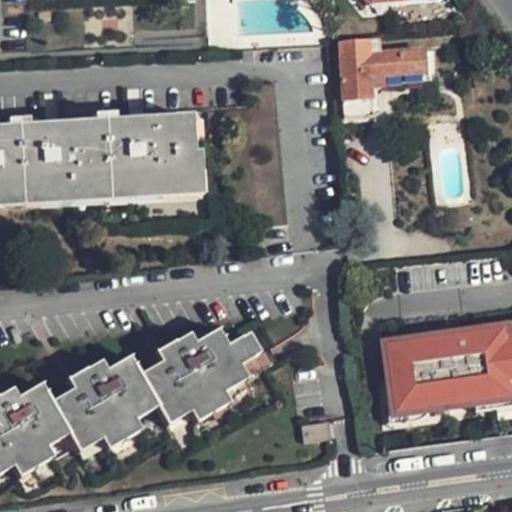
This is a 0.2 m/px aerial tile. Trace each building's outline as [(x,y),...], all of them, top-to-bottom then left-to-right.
[(363,0),(369,7),(377,0),(384,0),(391,8),(405,8),(404,6),(411,0),(363,0)] [(391,8),(384,0),(377,0),(369,7),(371,9),(391,8)] [(340,50),(340,54),(380,52),(379,46),(340,50)] [(435,89),(432,53),(381,58),(380,52),(340,54),(346,122),(373,120),(371,96),(435,89)] [(288,227),(273,85),(244,88),(259,230),(288,227)] [(0,206),(196,196),(190,120),(0,130),(0,206)] [(258,357),(247,338),(225,350),(216,334),(192,347),(188,338),(174,346),(173,345),(154,356),(159,366),(138,378),(128,361),(104,374),(99,365),(84,373),(65,383),(71,393),(49,406),(39,388),(16,403),(10,392),(0,398),(0,476),(10,470),(17,481),(50,461),(44,451),(68,438),(76,456),(99,443),(106,453),(139,435),(132,423),(156,411),(166,429),(188,416),(194,426),(227,408),(220,396),(244,382),(236,369),(258,357)] [(511,341),(495,344),(493,336),(391,350),(397,393),(385,395),(389,420),(416,416),(448,411),(475,408),(475,404),(511,398),(511,341)] [(397,393),(391,350),(381,352),(385,395),(397,393)] [(511,398),(475,404),(475,408),(476,416),(511,411),(511,398)] [(418,429),(416,416),(389,420),(391,432),(418,429)] [(300,429),(302,447),(329,443),(327,426),(300,429)]
